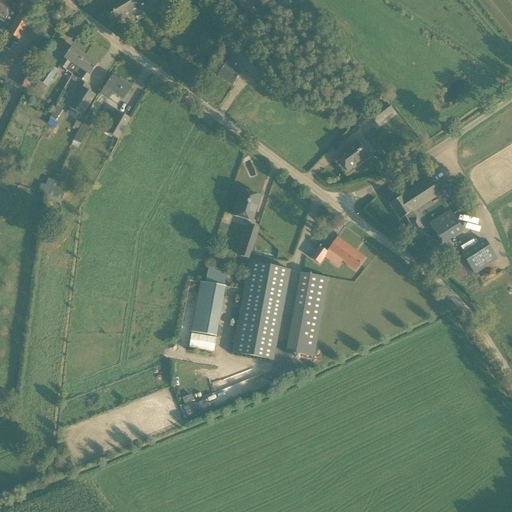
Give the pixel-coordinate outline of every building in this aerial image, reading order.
[(0,0),(0,20),(10,26),(3,37),(0,42),(0,44),(10,51),(14,43),(16,45),(30,21),(19,14),(22,10),(14,5),(5,0),(0,0)] [(117,0),(102,10),(111,25),(153,0),(117,0)] [(259,0),(239,0),(237,3),(247,12),(259,0)] [(192,44),(197,49),(202,44),(197,39),(192,44)] [(25,60),(37,66),(47,47),(36,41),(25,60)] [(74,72),(77,68),(84,56),(71,48),(58,67),(72,75),(74,72)] [(77,68),(74,72),(80,75),(77,79),(85,83),(97,65),(84,56),(77,68)] [(225,63),(217,75),(232,86),(241,74),(232,68),(226,64),(225,63)] [(38,82),(46,87),(47,88),(58,71),(49,65),(38,82)] [(18,86),(28,90),(37,72),(26,67),(18,86)] [(99,95),(108,100),(112,94),(122,101),(131,87),(119,80),(118,81),(112,77),(99,95)] [(68,108),(82,117),(95,97),(81,87),(68,108)] [(377,126),(393,113),(385,104),(369,116),(377,126)] [(107,134),(118,140),(129,119),(118,113),(107,134)] [(73,141),(81,145),(92,122),(84,118),(73,141)] [(78,130),(81,124),(76,121),(73,127),(78,130)] [(329,125),(308,147),(317,156),(338,134),(329,125)] [(368,157),(356,142),(345,150),(347,151),(337,159),(346,171),(355,165),(356,166),(368,157)] [(50,187),(48,195),(46,199),(60,205),(64,193),(58,191),(61,183),(60,182),(62,178),(55,175),(50,187)] [(429,179),(389,205),(399,220),(404,217),(409,223),(416,219),(412,212),(439,195),(429,179)] [(38,191),(48,195),(50,187),(41,184),(38,191)] [(251,222),(260,197),(241,191),(233,217),(251,222)] [(429,225),(442,245),(445,243),(449,240),(462,232),(449,212),(429,225)] [(248,259),(258,229),(249,226),(239,256),(248,259)] [(328,252),(354,272),(364,259),(337,239),(328,252)] [(453,246),(449,240),(445,243),(448,249),(453,246)] [(496,260),(484,241),(462,256),(475,274),(496,260)] [(311,259),(319,265),(328,253),(319,247),(311,259)] [(232,353),(272,361),(289,271),(249,264),(232,353)] [(200,285),(191,333),(215,338),(224,288),(223,287),(226,272),(208,268),(205,284),(200,283),(200,285)] [(298,308),(290,353),(306,356),(308,346),(315,347),(328,279),(301,274),(295,308),(298,308)]
